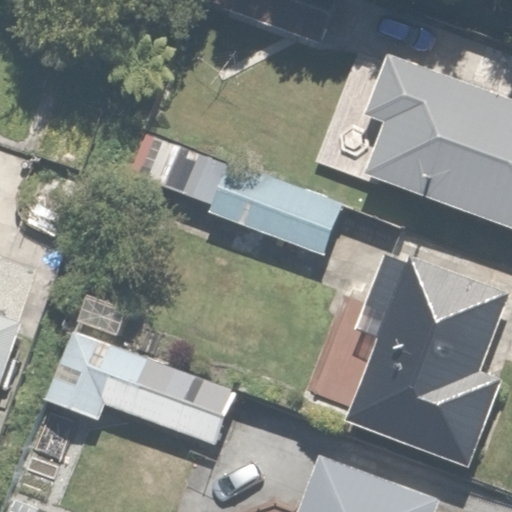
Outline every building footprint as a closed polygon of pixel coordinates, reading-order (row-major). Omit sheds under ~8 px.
[(227,0),(226,7),(335,37),(345,0),(227,0)] [(511,96),(395,53),(369,122),(389,129),(370,180),(511,232),(511,96)] [(186,195),(212,203),(209,212),(327,252),(345,200),(227,159),(221,175),(196,167),(186,195)] [(383,338),(351,426),(478,471),(510,384),(481,374),(509,295),(420,262),(415,277),(379,264),(355,328),(383,338)] [(0,404),(28,329),(0,319),(0,404)] [(242,392),(75,333),(51,402),(102,420),(108,405),(223,445),(242,392)] [(436,511),(440,503),(321,464),(305,511),(436,511)]
